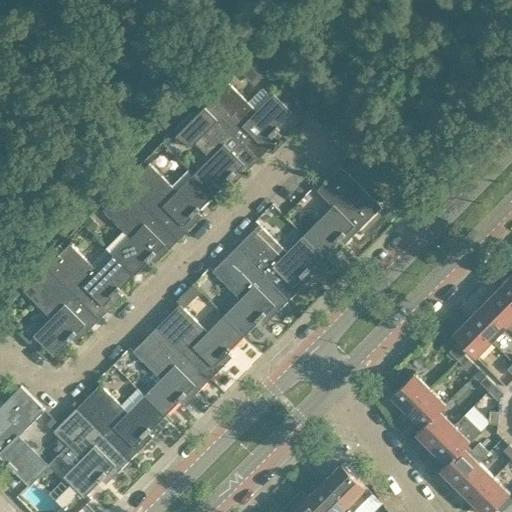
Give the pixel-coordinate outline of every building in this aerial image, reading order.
[(248,57),(238,67),(243,72),(253,62),(248,57)] [(230,82),(206,106),(259,158),(278,138),(274,134),(281,127),(279,126),(293,111),(275,94),(259,111),(230,82)] [(212,158),(195,174),(213,192),(227,178),(228,180),(235,173),(240,177),(259,158),(206,106),(177,135),(194,145),(197,143),(212,158)] [(150,162),(127,186),(179,238),(199,219),(194,214),(201,207),(199,206),(213,192),(195,174),(179,191),(150,162)] [(334,206),(305,235),(323,253),(337,239),(338,241),(345,234),(349,238),(382,205),(341,165),(317,189),(334,206)] [(132,238),(116,254),(134,272),(147,258),(149,260),(155,253),(160,257),(179,238),(127,186),(103,209),(132,238)] [(90,214),(83,221),(92,230),(99,223),(90,214)] [(260,223),(237,246),(289,299),(308,279),(304,275),(311,268),(309,267),(323,253),(305,235),(289,252),(260,223)] [(70,242),(47,265),(100,318),(119,299),(114,294),(121,287),(120,286),(134,272),(116,254),(99,271),(70,242)] [(242,298),(226,315),(243,333),(257,319),(258,320),(265,314),(270,318),(289,299),(237,246),(213,270),(242,298)] [(43,262),(24,281),(28,285),(47,266),(43,262)] [(100,318),(47,265),(47,266),(28,285),(24,289),(52,318),(36,334),(54,352),(68,338),(69,340),(76,333),(80,337),(100,318)] [(511,273),(499,286),(511,298),(511,273)] [(190,287),(187,289),(195,297),(201,291),(193,283),(190,287)] [(511,298),(499,286),(484,301),(507,324),(511,329),(511,298)] [(484,301),(469,317),(492,340),(507,324),(484,301)] [(8,302),(0,309),(6,316),(14,308),(8,302)] [(180,303),(157,326),(210,378),(229,359),(224,355),(231,348),(230,347),(243,333),(226,315),(209,332),(180,303)] [(492,340),(469,317),(453,333),(476,356),(492,340)] [(163,378),(146,395),(164,413),(177,399),(179,400),(186,394),(190,398),(210,378),(157,326),(134,350),(163,378)] [(450,350),(459,359),(465,352),(456,344),(450,350)] [(465,352),(459,359),(468,368),(474,361),(465,352)] [(392,394),(408,410),(430,387),(414,372),(392,394)] [(495,383),(487,374),(480,380),(489,389),(495,383)] [(101,383),(78,406),(130,458),(149,439),(145,435),(151,428),(150,427),(164,413),(146,395),(140,388),(123,405),(101,383)] [(489,389),(498,398),(501,396),(504,392),(495,383),(489,389)] [(12,394),(0,406),(0,463),(4,467),(8,463),(15,470),(17,468),(31,482),(49,465),(19,435),(31,422),(35,418),(46,408),(22,384),(12,394)] [(416,431),(417,432),(446,402),(430,387),(408,410),(423,425),(416,431)] [(417,432),(432,447),(455,424),(440,409),(446,403),(446,402),(417,432)] [(79,489),(55,511),(76,511),(91,498),(85,492),(98,479),(99,480),(106,474),(111,478),(130,458),(78,406),(54,430),(68,444),(67,444),(67,445),(65,446),(60,452),(74,467),(66,475),(79,489)] [(490,422),(499,423),(500,410),(491,409),(490,422)] [(455,424),(432,447),(444,459),(447,462),(464,446),(470,439),(481,428),(466,413),(455,424)] [(53,441),(53,447),(59,453),(60,452),(65,446),(67,445),(67,444),(57,435),(53,439),(53,441)] [(447,462),(441,469),(456,484),(479,461),(490,450),(480,441),(470,451),(467,448),(464,446),(447,462)] [(343,461),(325,479),(356,509),(374,491),(343,461)] [(456,484),(472,499),(495,476),(479,461),(456,484)] [(495,476),(472,499),(484,511),(490,511),(511,492),(495,476)] [(309,495),(308,496),(324,511),(352,511),(356,509),(325,479),(309,495)] [(302,489),(287,504),(294,511),(324,511),(308,496),(309,495),(303,488),(302,489)]
